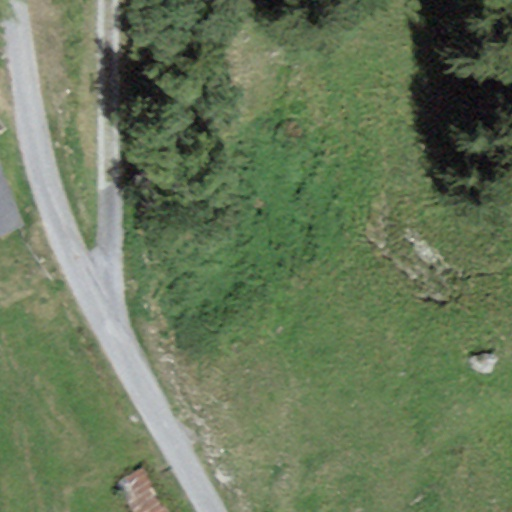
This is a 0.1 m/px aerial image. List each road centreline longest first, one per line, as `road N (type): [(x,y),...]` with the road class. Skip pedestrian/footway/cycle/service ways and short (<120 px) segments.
road 1 (track): [(14,0),(33,141),(63,237),(212,511)]
road 2 (track): [(93,299),(108,275),(123,0)]
